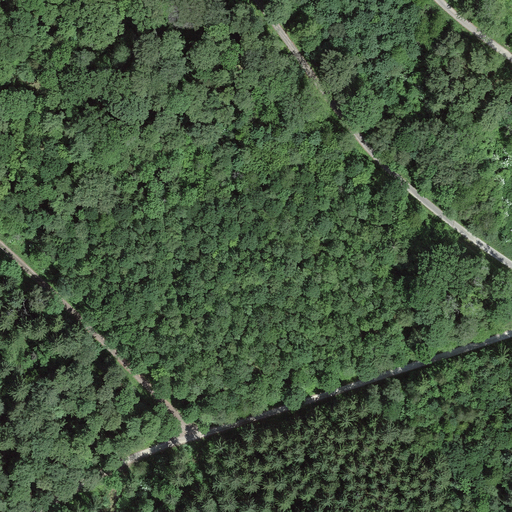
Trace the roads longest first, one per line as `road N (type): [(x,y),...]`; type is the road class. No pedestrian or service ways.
road 1 (track): [(511,335),(149,453),(38,511)]
road 2 (track): [(255,0),(375,157),(511,265)]
road 3 (track): [(190,439),(88,322),(0,242)]
